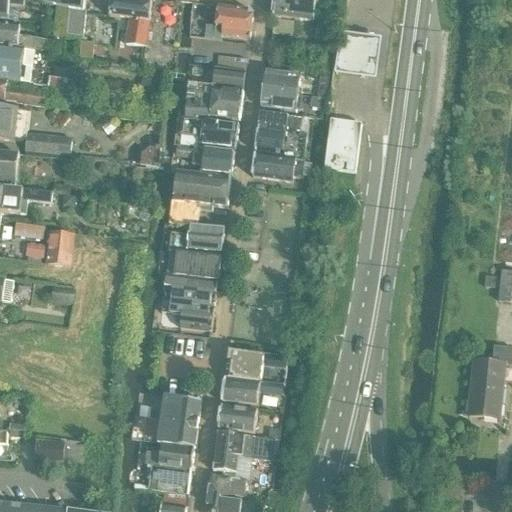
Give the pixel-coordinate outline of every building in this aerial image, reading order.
[(24,12),(25,0),(0,0),(0,20),(18,23),(19,12),(24,12)] [(69,12),(67,34),(66,37),(82,39),(85,13),(84,12),(86,0),(34,0),(45,6),(57,8),(69,12)] [(111,0),(109,18),(130,20),(149,23),(150,21),(152,0),(111,0)] [(276,0),(274,17),(314,22),(316,5),(327,6),(327,0),(276,0)] [(216,28),(207,27),(205,40),(222,42),(223,37),(250,41),(253,15),(250,11),(218,8),(216,28)] [(145,47),(149,23),(130,20),(126,45),(145,47)] [(0,46),(25,49),(59,53),(60,42),(19,37),(20,27),(0,24),(0,46)] [(342,31),(337,71),(377,75),(381,35),(342,31)] [(82,43),(80,59),(93,60),(94,44),(82,43)] [(0,80),(21,83),(25,49),(0,46),(0,80)] [(217,70),(246,74),(248,62),(219,59),(217,70)] [(109,70),(125,72),(126,65),(110,63),(109,70)] [(217,70),(215,87),(216,87),(216,91),(244,95),(246,74),(217,70)] [(267,72),(264,94),(299,98),(302,76),(267,72)] [(50,79),(49,88),(73,91),(74,82),(50,79)] [(161,87),(144,79),(138,92),(155,99),(161,87)] [(0,100),(19,102),(23,101),(22,105),(44,108),(46,92),(7,86),(8,82),(0,81),(0,100)] [(189,101),(186,120),(183,119),(183,120),(210,124),(211,119),(241,123),(245,95),(244,95),(216,91),(216,87),(215,87),(189,83),(187,101),(189,101)] [(262,109),(297,114),(297,108),(299,98),(264,94),(262,109)] [(0,140),(2,141),(14,142),(18,110),(0,108),(0,140)] [(262,113),(260,129),(300,135),(302,118),(296,117),(262,113)] [(200,147),(203,147),(237,151),(240,128),(210,124),(183,120),(180,138),(200,140),(200,147)] [(325,171),(356,175),(362,126),(331,122),(331,126),(325,171)] [(258,151),(257,155),(304,161),(307,136),(300,135),(260,129),(257,151),(258,151)] [(27,138),(26,151),(25,156),(70,162),(72,139),(48,137),(47,141),(27,138)] [(195,167),(203,168),(205,169),(205,173),(233,177),(236,156),(205,152),(205,151),(188,149),(183,149),(174,148),(173,158),(181,158),(196,160),(195,167)] [(0,183),(16,185),(19,156),(0,153),(0,183)] [(159,171),(160,156),(151,155),(145,160),(144,169),(159,171)] [(256,155),(253,178),(293,184),(294,174),(304,176),(306,162),(304,161),(257,155),(256,155)] [(172,227),(192,229),(198,230),(200,217),(196,213),(188,212),(189,206),(229,211),(233,181),(179,174),(172,227)] [(53,187),(53,194),(67,195),(68,188),(53,187)] [(0,212),(26,215),(28,202),(51,204),(52,194),(0,188),(0,212)] [(63,199),(62,210),(74,211),(75,200),(63,199)] [(141,211),(140,220),(151,222),(153,213),(141,211)] [(16,225),(14,237),(43,241),(45,229),(16,225)] [(191,238),(173,236),(170,254),(188,256),(188,253),(222,257),(226,234),(198,231),(198,230),(192,229),(191,238)] [(52,234),(48,267),(70,269),(74,237),(52,234)] [(45,249),(29,247),(27,257),(43,260),(45,249)] [(178,256),(175,278),(219,283),(222,261),(188,256),(170,254),(178,256)] [(498,303),(511,304),(511,274),(502,273),(498,303)] [(167,277),(164,302),(186,305),(186,303),(216,307),(219,283),(175,278),(167,277)] [(485,289),(495,290),(496,279),(486,278),(485,289)] [(50,305),(71,308),(73,292),(52,289),(50,305)] [(183,317),(181,330),(212,334),(215,311),(213,311),(185,308),(186,305),(164,302),(162,314),(183,317)] [(468,416),(499,420),(505,367),(511,368),(511,361),(511,350),(494,348),(492,364),(474,362),(468,416)] [(230,354),(227,379),(261,384),(263,366),(283,369),(285,357),(268,355),(268,359),(230,354)] [(226,380),(223,404),(258,409),(260,395),(283,398),(285,388),(284,388),(226,380)] [(163,421),(162,423),(199,429),(199,426),(202,405),(196,404),(165,400),(163,421)] [(141,408),(140,419),(145,419),(150,420),(151,409),(147,409),(141,408)] [(223,408),(220,431),(255,436),(257,413),(223,408)] [(162,426),(159,447),(164,447),(196,452),(199,431),(199,429),(162,423),(162,426)] [(26,427),(10,425),(9,436),(25,438),(26,427)] [(270,431),(268,442),(280,443),(281,433),(279,433),(278,432),(270,431)] [(219,435),(214,472),(236,475),(238,459),(277,464),(280,443),(261,441),(219,435)] [(0,437),(0,460),(7,461),(9,438),(0,437)] [(64,465),(64,463),(81,465),(83,444),(37,440),(35,463),(64,465)] [(148,456),(146,467),(153,468),(193,474),(196,452),(164,447),(163,458),(148,456)] [(153,468),(150,494),(155,494),(164,495),(189,499),(193,474),(153,468)] [(213,478),(210,496),(210,498),(244,503),(246,483),(213,478)] [(267,505),(272,506),(279,507),(281,507),(283,495),(282,495),(269,493),(267,505)] [(162,507),(161,511),(187,511),(189,499),(164,495),(162,507)] [(210,498),(207,511),(262,511),(264,505),(244,503),(210,498)] [(0,511),(65,511),(66,511),(0,503),(0,511)]
